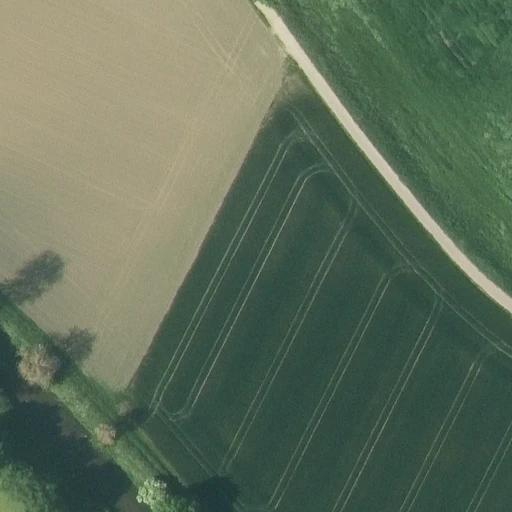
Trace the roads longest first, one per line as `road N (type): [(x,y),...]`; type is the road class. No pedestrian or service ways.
road 1 (track): [(511,310),(423,223),(261,0)]
road 2 (track): [(187,511),(0,314)]
